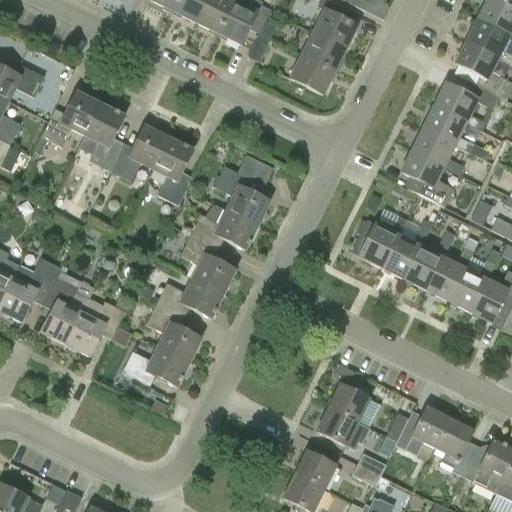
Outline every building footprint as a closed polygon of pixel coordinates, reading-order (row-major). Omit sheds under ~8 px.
[(172,14),(179,0),(150,0),(149,2),(172,14)] [(179,0),(172,14),(195,25),(208,0),(179,0)] [(226,0),(208,0),(195,25),(218,37),(234,4),(234,3),(226,0)] [(241,48),(249,32),(259,37),(265,25),(271,14),(260,8),(262,4),(252,0),(235,0),(234,3),(234,4),(218,37),(241,48)] [(313,36),(346,52),(357,29),(340,20),(345,11),(323,0),(320,0),(317,9),(324,13),(313,36)] [(369,0),(369,2),(364,0),(342,0),(342,2),(382,22),(388,10),(387,9),(388,7),(373,0),(369,0)] [(511,11),(489,0),(487,0),(477,21),(509,38),(508,40),(511,41),(511,11)] [(511,0),(489,0),(511,11),(511,0)] [(511,58),(502,53),(508,40),(509,38),(477,21),(466,44),(498,60),(497,62),(511,69),(511,58)] [(265,25),(259,37),(270,43),(276,30),(265,25)] [(346,52),(313,36),(301,59),(334,75),(346,52)] [(270,43),(259,37),(248,60),(258,66),(270,43)] [(491,74),(497,62),(498,60),(466,44),(455,66),(480,79),(475,89),(498,100),(507,83),(491,74)] [(334,75),(301,59),(290,82),(323,98),(334,75)] [(0,101),(8,105),(15,91),(33,101),(44,80),(20,67),(14,78),(0,70),(0,101)] [(470,118),(476,105),(492,113),(498,100),(475,89),(470,99),(445,86),(434,108),(466,125),(465,127),(481,135),(485,126),(470,118)] [(85,139),(100,108),(76,96),(63,121),(52,115),(33,155),(39,157),(46,143),(61,151),(71,132),(85,139)] [(8,105),(0,101),(0,143),(10,148),(20,127),(1,118),(8,105)] [(100,108),(85,139),(79,151),(91,158),(88,164),(109,175),(121,150),(112,145),(124,120),(100,108)] [(459,140),(465,127),(466,125),(434,108),(423,131),(455,147),(454,149),(484,164),(489,155),(459,140)] [(153,173),(169,142),(144,130),(131,155),(121,150),(109,175),(130,185),(139,166),(153,173)] [(448,162),(454,149),(455,147),(423,131),(411,153),(444,169),(443,171),(459,179),(463,170),(448,162)] [(169,142),(153,173),(166,179),(157,199),(178,210),(191,184),(180,179),(193,154),(169,142)] [(0,166),(10,148),(0,143),(0,166)] [(453,192),(437,184),(443,171),(444,169),(411,153),(400,175),(410,180),(404,191),(443,210),(453,192)] [(258,199),(273,172),(246,157),(237,176),(224,169),(219,179),(216,178),(211,188),(233,199),(226,213),(257,228),(269,204),(258,199)] [(492,178),(499,181),(503,173),(504,171),(497,168),(496,170),(494,174),(492,178)] [(511,212),(511,227),(496,220),(490,233),(511,244),(511,201),(507,199),(503,207),(511,212)] [(257,228),(226,213),(214,207),(213,209),(212,208),(204,219),(200,217),(190,238),(215,250),(220,240),(245,253),(257,228)] [(355,246),(363,250),(358,259),(380,270),(397,238),(399,239),(407,223),(398,218),(392,229),(377,221),(374,227),(366,223),(355,246)] [(412,246),(399,239),(397,238),(380,270),(402,282),(419,249),(421,250),(432,227),(423,223),(412,246)] [(434,257),(421,250),(419,249),(402,282),(425,293),(441,260),(443,261),(454,239),(445,234),(434,257)] [(191,281),(223,297),(235,272),(210,260),(215,250),(190,238),(179,259),(198,269),(191,281)] [(464,252),(472,257),(478,246),(468,241),(462,252),(464,252)] [(511,263),(511,261),(511,249),(506,247),(501,258),(511,263)] [(6,262),(8,257),(0,252),(0,307),(13,282),(12,282),(19,268),(6,262)] [(456,268),(443,261),(441,260),(425,293),(447,304),(463,271),(465,272),(472,257),(464,252),(456,268)] [(478,279),(465,272),(463,271),(447,304),(469,315),(485,282),(486,283),(500,256),(491,252),(478,279)] [(0,314),(22,325),(34,300),(44,305),(56,281),(59,276),(61,271),(40,261),(32,275),(19,268),(12,282),(13,282),(0,307),(0,314)] [(498,289),(486,283),(485,282),(469,315),(491,326),(498,312),(506,317),(511,304),(511,275),(506,273),(498,289)] [(41,335),(66,347),(88,302),(75,295),(77,291),(79,286),(59,276),(56,281),(44,305),(54,309),(41,335)] [(223,297),(191,281),(184,296),(166,286),(158,300),(155,299),(152,304),(180,318),(185,309),(211,321),(223,297)] [(88,302),(66,347),(90,359),(103,334),(113,339),(125,315),(103,304),(101,308),(88,302)] [(157,349),(189,365),(201,341),(175,328),(180,318),(152,304),(152,305),(155,307),(145,327),(164,337),(157,349)] [(146,387),(151,377),(176,390),(189,365),(157,349),(151,363),(133,354),(122,375),(146,387)] [(338,366),(334,375),(348,382),(353,372),(338,366)] [(327,411),(356,425),(357,425),(368,430),(379,408),(339,387),(327,411)] [(364,400),(368,392),(357,387),(353,394),(364,400)] [(163,417),(167,408),(155,402),(151,411),(163,417)] [(435,451),(449,422),(425,410),(423,414),(421,413),(419,418),(411,414),(395,448),(416,459),(422,445),(435,451)] [(356,425),(327,411),(315,434),(344,449),(356,425)] [(395,445),(407,422),(396,417),(385,440),(395,445)] [(449,422),(435,451),(445,456),(440,468),(462,480),(477,449),(467,444),(473,434),(449,422)] [(511,463),(511,453),(492,443),(487,454),(477,449),(462,480),(493,496),(493,495),(495,496),(511,463)] [(294,477),(323,492),(335,469),(305,454),(294,477)] [(386,468),(362,456),(357,467),(380,479),(386,468)] [(511,463),(495,496),(511,504),(511,463)] [(351,478),(374,490),(380,479),(357,467),(351,478)] [(312,511),(323,492),(294,477),(282,501),(304,511),(312,511)] [(0,486),(0,511),(22,511),(28,501),(0,486)] [(391,511),(393,509),(378,501),(377,503),(373,502),(369,509),(365,507),(362,511),(391,511)]
